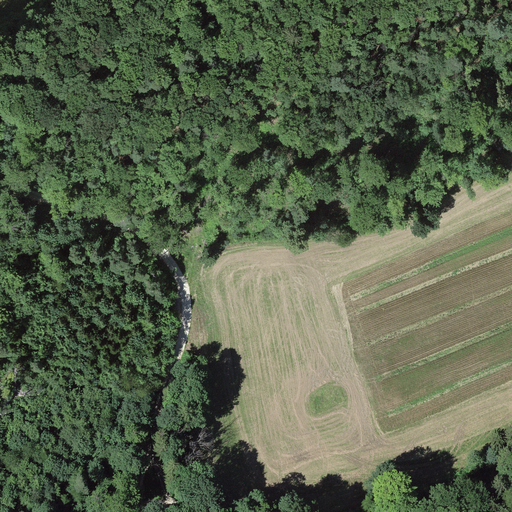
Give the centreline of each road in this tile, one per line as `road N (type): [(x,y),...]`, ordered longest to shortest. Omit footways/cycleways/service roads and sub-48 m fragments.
road 1 (track): [(128,223),(165,253),(186,306),(149,442)]
road 2 (track): [(0,184),(128,223)]
